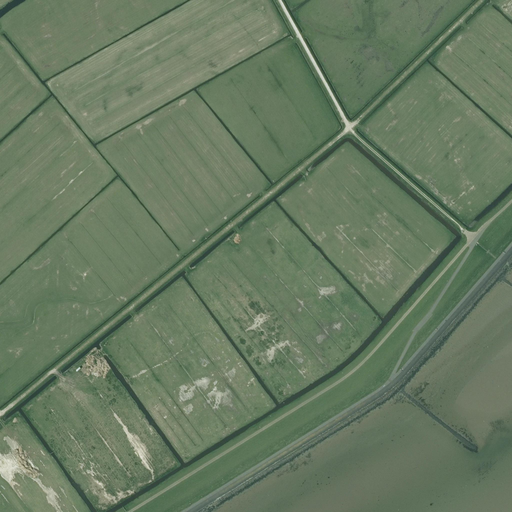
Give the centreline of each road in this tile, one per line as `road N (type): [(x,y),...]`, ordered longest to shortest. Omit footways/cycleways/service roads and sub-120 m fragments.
road 1 (track): [(0,414),(349,128)]
road 2 (track): [(349,128),(482,0)]
road 3 (track): [(349,128),(472,238)]
road 4 (track): [(279,0),(349,128)]
